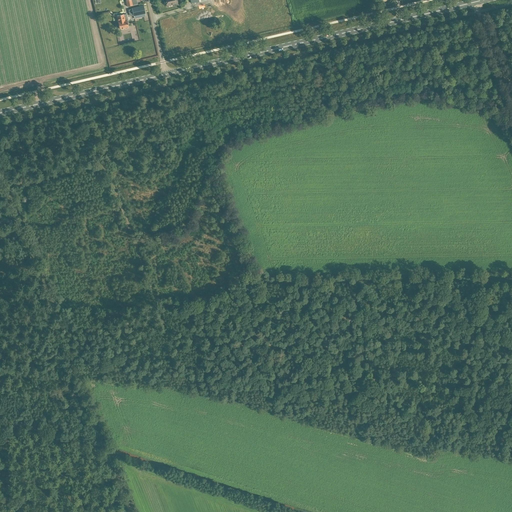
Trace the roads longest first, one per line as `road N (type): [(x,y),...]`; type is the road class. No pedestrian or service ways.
road 1 (track): [(57,323),(257,277),(492,271)]
road 2 (track): [(130,511),(0,176)]
road 3 (primary): [(166,75),(481,0)]
road 4 (track): [(134,244),(100,160),(0,184)]
road 5 (primary): [(0,113),(166,75)]
road 6 (track): [(511,371),(487,307),(492,271),(511,274)]
road 7 (track): [(217,166),(182,229),(134,244)]
